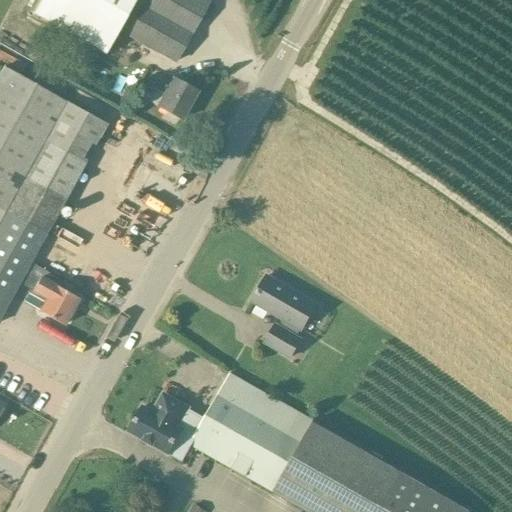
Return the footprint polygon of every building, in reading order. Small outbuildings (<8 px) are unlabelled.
[(105,55),(118,32),(175,64),(209,2),(204,0),(39,0),(32,14),(105,55)] [(78,299),(67,293),(71,286),(30,263),(107,125),(66,103),(3,67),(0,73),(0,318),(18,285),(31,292),(30,294),(45,303),(40,313),(63,326),(78,299)] [(197,93),(172,80),(163,95),(150,88),(144,99),(157,106),(157,107),(182,121),(197,93)] [(316,305),(267,277),(252,302),(283,320),(280,326),(275,323),(263,344),(291,359),(302,339),(297,336),(300,330),(301,331),(316,305)] [(273,493),(306,511),(468,511),(230,374),(191,441),(193,442),(190,446),(273,493)] [(167,454),(177,436),(189,443),(203,420),(186,410),(187,408),(162,393),(151,412),(142,406),(127,431),(167,454)]
